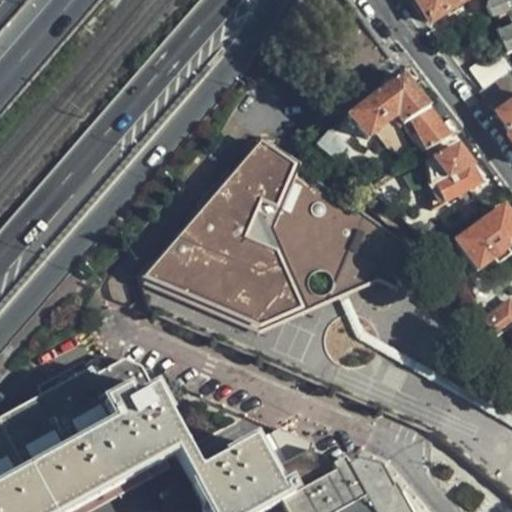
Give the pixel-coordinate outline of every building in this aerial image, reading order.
[(468,0),(411,0),(428,26),(468,0)] [(511,56),(511,0),(501,0),(503,2),(498,4),(495,0),(493,0),(487,4),(488,8),(484,10),(489,21),(494,19),(496,23),(505,19),(503,15),(507,14),(511,24),(511,31),(497,38),(506,58),(511,56)] [(511,140),(511,77),(509,73),(478,94),(511,140)] [(427,112),(401,77),(371,100),(348,119),(368,143),(393,119),(402,130),(408,126),(427,112)] [(449,142),(427,112),(408,126),(426,156),(449,142)] [(511,383),(483,362),(498,335),(511,321),(511,304),(507,300),(493,311),(259,141),(136,288),(147,312),(415,434),(503,504),(511,509),(511,383)] [(469,168),(456,151),(435,165),(446,182),(433,189),(443,208),(479,188),(469,168)] [(511,251),(511,225),(503,213),(456,248),(477,277),(511,251)] [(161,412),(138,371),(121,365),(96,379),(91,372),(0,422),(0,511),(84,511),(175,462),(187,483),(203,511),(404,511),(393,491),(389,492),(378,473),(354,467),(343,472),(340,467),(323,476),(311,455),(311,448),(284,435),(278,433),(268,438),(285,468),(270,476),(253,446),(223,462),(197,477),(161,412)]
